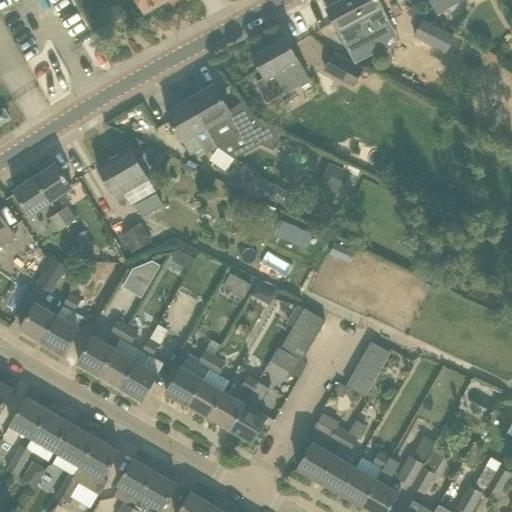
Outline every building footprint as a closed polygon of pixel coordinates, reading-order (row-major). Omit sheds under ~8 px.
[(166,0),(137,0),(144,12),(166,0)] [(380,35),(394,27),(379,0),(343,0),(327,9),(338,31),(348,51),(357,46),(380,35)] [(430,0),(438,12),(458,0),(430,0)] [(455,34),(424,18),(413,37),(444,53),(455,34)] [(284,33),(251,52),(267,80),(275,75),(285,92),(310,78),(284,33)] [(334,53),(326,70),(354,84),(363,67),(334,53)] [(283,132),(255,118),(243,102),(230,110),(215,84),(190,98),(218,146),(218,147),(242,134),(274,150),(283,132)] [(191,155),(195,152),(198,157),(215,149),(215,148),(218,146),(190,98),(166,111),(191,155)] [(0,124),(10,119),(4,109),(0,111),(0,124)] [(141,158),(154,164),(161,150),(148,144),(141,158)] [(131,147),(97,166),(113,194),(122,189),(132,206),(157,192),(131,147)] [(73,188),(56,162),(35,176),(52,202),(73,188)] [(352,196),(360,178),(357,177),(360,169),(345,163),(343,168),(335,165),(326,187),(342,193),(343,192),(352,196)] [(254,174),(244,191),(262,201),(272,184),(254,174)] [(35,176),(14,190),(31,216),(52,202),(35,176)] [(268,195),(277,201),(285,190),(276,184),(268,195)] [(60,213),(68,225),(76,219),(68,207),(60,213)] [(68,225),(60,213),(51,218),(59,231),(68,225)] [(0,214),(0,246),(15,236),(0,214)] [(274,234),(306,248),(313,233),(281,219),(274,234)] [(141,222),(121,234),(133,252),(152,239),(141,222)] [(454,258),(467,257),(466,239),(453,240),(454,258)] [(194,257),(178,248),(172,258),(188,268),(194,257)] [(40,276),(46,261),(28,254),(22,269),(40,276)] [(40,279),(53,287),(66,265),(53,257),(40,279)] [(130,274),(149,285),(161,265),(152,260),(133,268),(130,274)] [(235,294),(243,279),(230,272),(222,287),(235,294)] [(276,294),(270,290),(263,301),(270,304),(276,294)] [(70,292),(64,304),(73,309),(80,297),(70,292)] [(58,315),(36,303),(21,328),(42,341),(58,315)] [(292,314),(299,318),(305,308),(298,304),(292,314)] [(299,318),(320,330),(326,320),(305,308),(299,318)] [(42,341),(64,354),(80,328),(58,315),(42,341)] [(314,340),(320,330),(299,318),(293,328),(314,340)] [(110,333),(120,338),(121,338),(128,325),(118,319),(110,333)] [(132,344),(139,331),(128,325),(121,338),(132,344)] [(308,350),(314,340),(293,328),(287,338),(308,350)] [(93,335),(78,362),(100,374),(115,348),(93,335)] [(161,343),(149,337),(143,349),(154,356),(161,343)] [(302,360),(308,350),(287,338),(282,348),(302,360)] [(365,353),(385,364),(391,353),(371,341),(365,353)] [(271,360),(300,377),(308,364),(302,361),(302,360),(282,348),(279,347),(271,360)] [(137,360),(115,348),(100,374),(121,387),(137,360)] [(216,355),(206,350),(201,359),(199,362),(209,368),(216,355)] [(385,364),(365,353),(359,364),(379,375),(385,364)] [(219,374),(226,361),(216,355),(209,368),(219,374)] [(149,367),(137,360),(121,387),(143,399),(159,373),(149,367)] [(379,375),(359,364),(352,375),(372,386),(379,375)] [(203,379),(190,371),(181,366),(166,392),(187,405),(203,379)] [(259,381),(248,375),(242,386),(252,392),(259,381)] [(372,386),(352,375),(346,386),(366,397),(372,386)] [(259,381),(269,387),(271,384),(261,378),(259,381)] [(224,391),(203,379),(187,405),(209,417),(224,391)] [(0,411),(13,388),(0,380),(0,411)] [(256,409),(262,399),(269,387),(259,381),(252,392),(246,403),(231,430),(252,442),(268,416),(256,409)] [(246,403),(224,391),(209,417),(231,430),(246,403)] [(49,409),(27,396),(10,425),(4,435),(27,448),(49,409)] [(27,448),(49,460),(54,451),(57,452),(73,423),(49,409),(27,448)] [(349,432),(348,431),(341,444),(353,451),(360,439),(367,426),(356,420),(349,432)] [(57,452),(80,466),(81,466),(97,437),(73,423),(57,452)] [(330,438),(341,444),(348,431),(338,425),(330,438)] [(103,478),(120,450),(97,437),(81,466),(80,466),(75,476),(62,500),(68,504),(79,482),(99,494),(101,494),(108,481),(103,478)] [(334,455),(313,442),(298,468),(319,481),(334,455)] [(22,446),(15,458),(24,464),(31,452),(22,446)] [(425,463),(430,453),(418,447),(413,456),(425,463)] [(383,470),(390,457),(379,451),(372,464),(383,470)] [(425,463),(413,456),(410,454),(396,477),(412,486),(423,466),(425,463)] [(341,493),(356,467),(334,455),(319,481),(341,493)] [(17,476),(24,464),(15,458),(8,470),(17,476)] [(118,485),(140,498),(155,471),(133,458),(118,485)] [(34,491),(47,470),(33,462),(20,483),(34,491)] [(469,485),(457,507),(465,511),(471,511),(482,493),(483,494),(496,471),(486,465),(473,487),(469,485)] [(437,474),(423,466),(412,486),(425,494),(437,474)] [(511,473),(499,466),(496,471),(483,494),(496,501),(511,473)] [(378,480),(357,467),(356,467),(341,493),(362,506),(378,480)] [(140,498),(162,510),(177,484),(155,471),(140,498)] [(56,497),(62,500),(75,476),(69,472),(56,497)] [(362,506),(373,511),(387,511),(399,492),(378,480),(362,506)] [(207,511),(213,504),(191,492),(178,511),(207,511)] [(432,511),(413,501),(406,511),(432,511)] [(124,502),(119,511),(131,511),(134,507),(124,502)]
